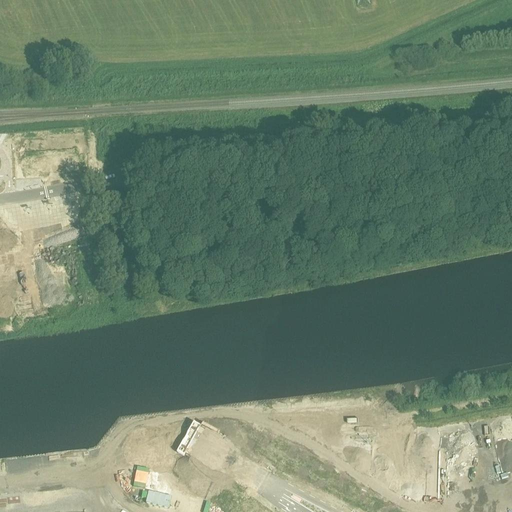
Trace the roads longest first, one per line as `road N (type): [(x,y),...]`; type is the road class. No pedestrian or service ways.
road 1 (unclassified): [(0,199),(231,148),(511,122)]
road 2 (unclassified): [(414,511),(309,445),(233,413),(126,427),(98,461)]
road 3 (primary): [(264,484),(0,334)]
